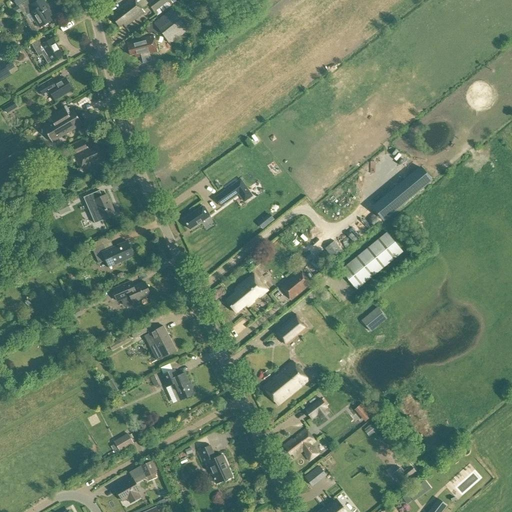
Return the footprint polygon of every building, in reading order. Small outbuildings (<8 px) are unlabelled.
[(40,0),(37,2),(36,0),(28,0),(21,4),(28,15),(31,13),(40,28),(52,21),(50,17),(53,15),(44,0),(40,0)] [(125,27),(144,13),(134,0),(130,0),(111,15),(120,27),(123,24),(123,25),(125,27)] [(151,0),(148,2),(150,5),(158,15),(178,0),(151,0)] [(18,6),(4,15),(6,19),(12,16),(13,17),(21,12),(18,6)] [(172,9),(154,23),(146,30),(150,34),(153,32),(156,35),(161,31),(169,43),(190,27),(181,14),(178,16),(172,9)] [(157,51),(154,36),(130,42),(131,46),(127,47),(129,57),(135,55),(136,57),(157,51)] [(43,37),(33,43),(31,44),(39,56),(42,54),(48,63),(51,61),(52,62),(63,55),(53,38),(46,42),(43,37)] [(7,50),(0,53),(0,58),(1,60),(10,55),(7,50)] [(9,57),(0,62),(0,76),(15,67),(9,57)] [(44,97),(51,93),(56,100),(73,89),(66,77),(54,84),(51,80),(38,88),(44,97)] [(13,100),(2,106),(7,114),(18,108),(13,100)] [(82,124),(73,109),(43,126),(52,142),(82,124)] [(86,148),(83,140),(67,148),(70,155),(66,157),(68,162),(75,158),(82,174),(99,166),(98,164),(106,161),(103,155),(107,153),(101,141),(86,148)] [(23,158),(27,166),(48,155),(43,146),(23,158)] [(232,186),(219,194),(226,203),(238,194),(244,203),(253,196),(241,179),(232,186)] [(85,180),(76,185),(78,190),(88,185),(85,180)] [(100,191),(84,197),(95,224),(102,221),(115,216),(106,196),(102,197),(100,191)] [(373,207),(372,208),(373,208),(383,221),(400,207),(390,196),(388,194),(387,195),(373,207)] [(67,203),(57,208),(60,215),(71,210),(67,203)] [(210,217),(203,207),(191,215),(184,220),(190,229),(210,217)] [(319,210),(307,218),(313,228),(325,220),(319,210)] [(269,225),(275,220),(269,214),(263,218),(269,225)] [(341,270),(357,290),(403,252),(387,233),(341,270)] [(90,244),(93,250),(99,264),(105,261),(108,268),(134,256),(127,241),(113,247),(108,236),(90,244)] [(68,260),(56,264),(58,270),(70,265),(68,260)] [(291,277),(280,287),(292,301),(312,284),(301,271),(292,279),(291,277)] [(267,290),(254,274),(234,291),(235,293),(225,301),(235,313),(245,305),(247,307),(267,290)] [(151,295),(145,282),(134,287),(131,282),(113,290),(118,302),(122,300),(125,306),(128,308),(134,305),(134,306),(135,305),(134,303),(151,295)] [(387,319),(378,307),(361,321),(371,332),(387,319)] [(78,308),(66,315),(70,322),(82,315),(78,308)] [(299,336),(308,329),(296,314),(273,333),(277,338),(279,337),(285,344),(298,334),(299,336)] [(144,323),(130,330),(133,338),(148,330),(144,323)] [(149,332),(149,333),(145,336),(157,360),(175,350),(163,325),(149,332)] [(89,329),(84,332),(87,339),(93,337),(89,329)] [(109,346),(113,352),(130,342),(127,336),(109,346)] [(308,381),(293,362),(272,378),(273,379),(263,387),(278,405),(308,381)] [(174,369),(161,375),(166,387),(170,385),(178,402),(180,401),(196,393),(192,385),(190,386),(184,373),(177,376),(174,369)] [(109,381),(114,391),(118,389),(113,379),(109,381)] [(321,397),(305,410),(312,419),(317,415),(320,420),(330,412),(327,408),(328,407),(321,397)] [(370,427),(365,431),(369,436),(374,432),(376,435),(381,431),(375,423),(370,427)] [(314,441),(306,429),(283,446),(290,456),(291,455),(294,458),(303,451),(306,454),(305,455),(310,461),(319,454),(314,448),(313,448),(310,444),(314,441)] [(115,441),(114,441),(115,444),(120,451),(120,452),(134,444),(128,433),(115,441)] [(216,457),(211,445),(199,450),(207,469),(210,468),(216,483),(233,476),(223,454),(216,457)] [(151,461),(140,466),(143,473),(145,477),(146,477),(156,472),(153,465),(151,461)] [(133,478),(115,488),(122,501),(128,498),(131,503),(140,498),(137,492),(140,491),(136,484),(147,478),(146,477),(145,477),(143,473),(140,466),(129,472),(133,478)] [(314,470),(322,479),(327,476),(319,466),(314,470)] [(401,467),(392,474),(400,484),(415,472),(411,466),(404,472),(401,467)] [(413,501),(430,489),(425,481),(408,493),(413,501)] [(170,496),(157,502),(159,505),(167,501),(170,507),(174,505),(170,496)] [(350,511),(337,496),(316,511),(350,511)] [(229,511),(235,508),(232,502),(227,504),(229,511)]
